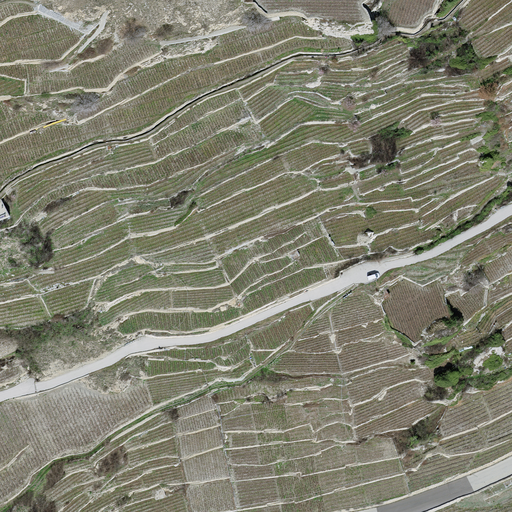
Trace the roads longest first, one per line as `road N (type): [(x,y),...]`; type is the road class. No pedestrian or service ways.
road 1 (unclassified): [(0,397),(137,346),(218,334),(428,255),(511,209)]
road 2 (unclassified): [(400,511),(511,464)]
